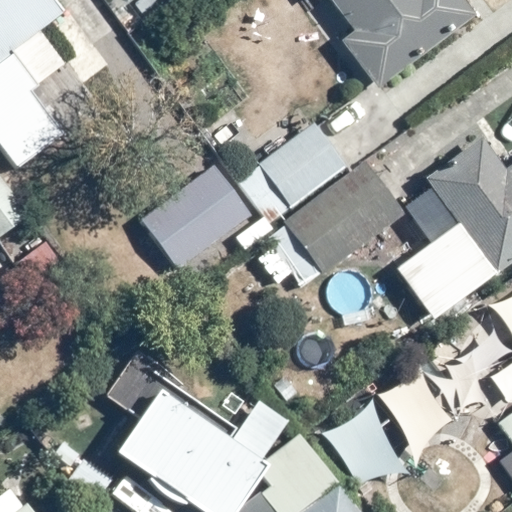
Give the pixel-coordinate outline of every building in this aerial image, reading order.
[(63,13),(54,0),(0,0),(0,146),(15,168),(62,135),(29,88),(64,64),(39,29),(63,13)] [(331,0),(354,29),(341,39),(384,93),(482,15),(469,0),(331,0)] [(255,235),(352,167),(317,118),(221,190),(255,235)] [(429,178),(497,272),(511,261),(511,166),(511,167),(489,136),(429,178)] [(352,167),(255,235),(256,236),(295,292),(402,216),(363,159),(352,167)] [(497,272),(429,178),(400,199),(428,238),(393,263),(433,319),(497,272)] [(0,235),(26,216),(0,180),(0,235)] [(511,349),(466,387),(511,443),(511,349)] [(261,458),(286,423),(259,404),(235,438),(231,435),(166,385),(119,446),(204,511),(251,511),(266,493),(281,511),(300,511),(337,483),(298,433),(264,460),(261,458)] [(399,463),(361,394),(316,419),(354,487),(399,463)] [(31,511),(9,485),(0,491),(0,511),(31,511)] [(357,511),(343,492),(314,511),(357,511)]
